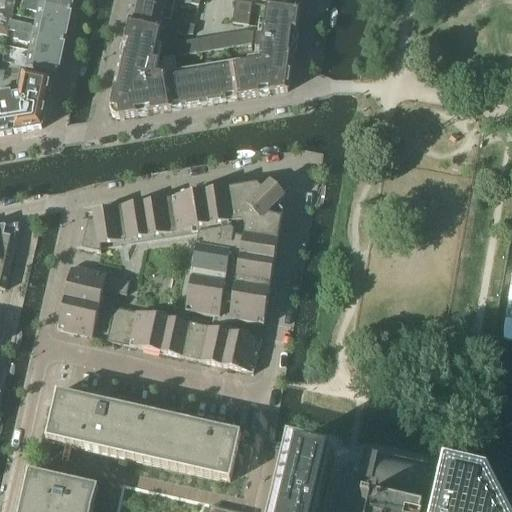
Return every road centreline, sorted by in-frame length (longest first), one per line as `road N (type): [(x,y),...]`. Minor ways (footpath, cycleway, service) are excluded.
road 1 (residential): [(48,349),(252,393),(265,381),(298,185),(290,171),(80,202)]
road 2 (residential): [(102,131),(305,96),(315,87),(324,0)]
road 3 (residential): [(0,372),(33,208)]
road 4 (residential): [(10,511),(48,349)]
road 5 (residential): [(48,349),(80,202)]
road 6 (residential): [(87,0),(57,139)]
road 7 (residential): [(102,131),(129,0)]
